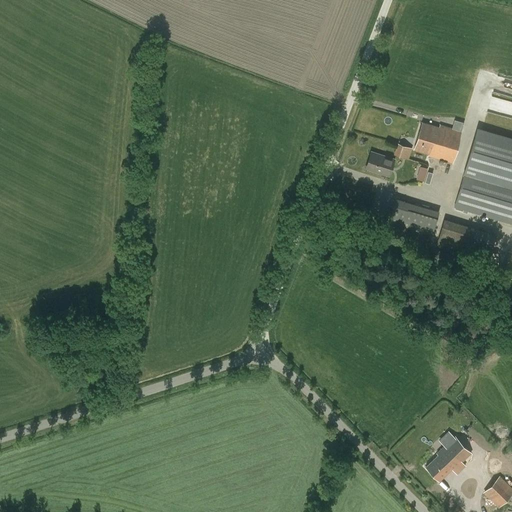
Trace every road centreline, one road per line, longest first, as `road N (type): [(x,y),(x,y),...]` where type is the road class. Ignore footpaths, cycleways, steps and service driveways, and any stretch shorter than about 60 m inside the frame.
road 1 (unclassified): [(258,354),(268,308),(387,0)]
road 2 (tertiary): [(0,438),(258,354)]
road 3 (tertiary): [(426,511),(258,354)]
